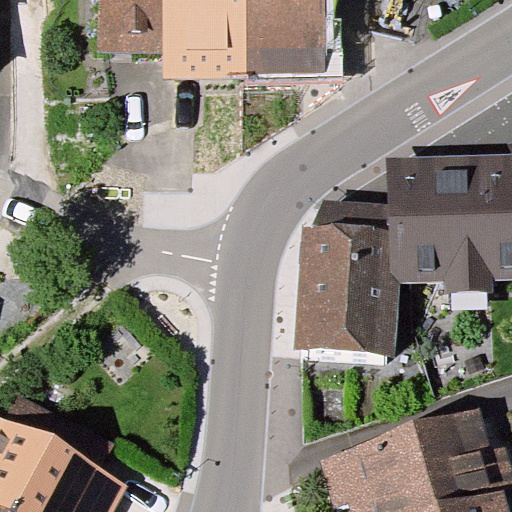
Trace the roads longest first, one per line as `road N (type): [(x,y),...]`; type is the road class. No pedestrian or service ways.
road 1 (tertiary): [(511,48),(291,184),(262,214),(248,283)]
road 2 (residential): [(0,183),(248,283)]
road 3 (tertiary): [(230,511),(246,363)]
